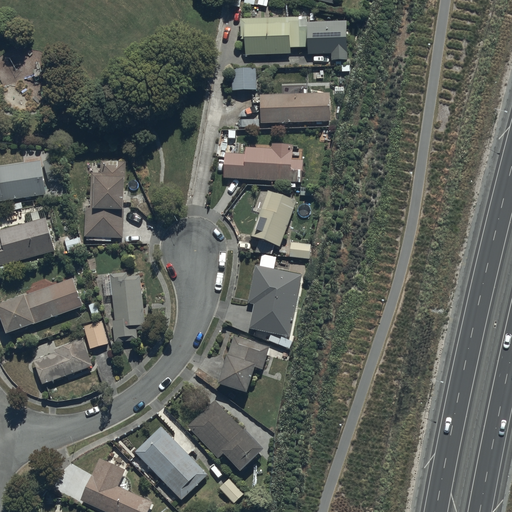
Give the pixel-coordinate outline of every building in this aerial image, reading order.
[(300,20),(241,22),(241,43),(246,43),(246,58),(292,57),(292,51),(310,51),(310,57),(332,57),(332,64),(348,64),(347,24),(332,24),(332,22),(312,22),(312,25),(308,25),(308,22),(300,22),(300,20)] [(257,73),(233,74),(233,94),(257,93),(257,73)] [(331,96),(261,98),(262,127),(332,125),(331,96)] [(273,152),(246,151),(246,158),(225,157),(224,181),(303,186),(305,164),(294,163),(294,148),(273,147),(273,152)] [(58,160),(43,164),(49,185),(64,181),(58,160)] [(0,204),(47,198),(42,164),(0,170),(0,204)] [(124,242),(126,165),(102,165),(101,176),(92,175),(91,211),(86,211),(85,241),(124,242)] [(298,204),(269,193),(252,241),(280,252),(298,204)] [(47,221),(0,233),(0,237),(2,243),(0,243),(0,273),(9,271),(8,267),(55,254),(47,221)] [(311,246),(291,244),(290,260),(310,262),(311,246)] [(291,339),(302,278),(274,273),(276,260),(263,258),(261,270),(256,269),(249,306),(254,307),(250,331),(291,339)] [(146,332),(141,278),(128,280),(127,276),(111,278),(111,279),(105,280),(107,299),(113,298),(116,324),(114,324),(116,346),(139,343),(138,333),(146,332)] [(73,282),(24,300),(25,302),(0,311),(0,318),(8,340),(37,330),(36,328),(83,310),(73,282)] [(102,325),(84,330),(90,353),(109,347),(102,325)] [(271,351),(235,340),(219,390),(248,399),(257,372),(263,374),(271,351)] [(35,364),(44,388),(93,370),(84,344),(56,354),(57,355),(35,364)] [(266,455),(215,404),(188,431),(219,462),(223,458),(243,478),(266,455)] [(209,478),(162,430),(136,456),(183,504),(209,478)] [(101,462),(82,503),(101,511),(151,511),(154,506),(119,489),(126,473),(101,462)] [(230,482),(220,492),(235,507),(245,497),(230,482)]
